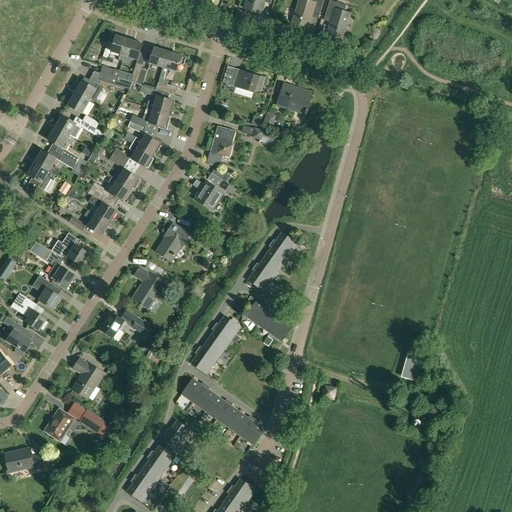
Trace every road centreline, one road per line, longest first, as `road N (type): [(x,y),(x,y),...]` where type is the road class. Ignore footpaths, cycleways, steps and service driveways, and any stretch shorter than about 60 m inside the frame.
road 1 (residential): [(256,459),(276,428),(359,94),(340,63),(220,27)]
road 2 (residential): [(0,423),(20,411),(187,148),(220,27)]
road 3 (residential): [(18,127),(90,0)]
